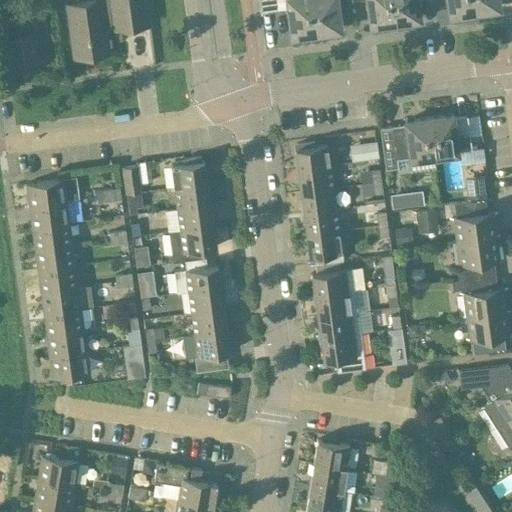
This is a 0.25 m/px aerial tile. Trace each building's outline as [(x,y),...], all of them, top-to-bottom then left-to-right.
[(150,24),(146,0),(94,0),(95,0),(66,4),(73,57),(109,52),(106,27),(114,26),(114,28),(150,24)] [(259,0),(261,11),(286,8),(290,37),(316,34),(311,0),(259,0)] [(311,0),(316,34),(342,30),(338,1),(342,0),(311,0)] [(366,0),(370,26),(396,23),(392,0),(366,0)] [(421,19),(418,0),(392,0),(396,23),(421,19)] [(446,0),(449,16),(475,12),(473,0),(446,0)] [(473,0),(475,12),(501,9),(499,0),(473,0)] [(39,67),(34,35),(6,39),(11,71),(39,67)] [(453,114),(429,117),(434,157),(459,154),(458,150),(472,149),(467,115),(454,117),(453,114)] [(380,127),(385,168),(397,167),(396,159),(409,157),(410,160),(434,157),(429,117),(404,120),(405,124),(380,127)] [(376,140),(355,143),(357,160),(378,157),(376,140)] [(297,147),(295,148),(298,170),(330,165),(327,143),(315,145),(314,141),(297,143),(297,147)] [(171,164),(174,186),(207,182),(204,160),(201,160),(201,156),(183,159),(183,163),(171,164)] [(123,167),(126,193),(141,191),(137,165),(123,167)] [(298,170),(301,191),(333,187),(330,165),(298,170)] [(371,169),(372,182),(381,181),(380,167),(371,169)] [(63,178),(26,183),(29,206),(66,201),(63,178)] [(374,194),(383,193),(381,181),(372,182),(374,194)] [(177,208),(209,203),(207,182),(174,186),(177,208)] [(119,186),(103,188),(103,195),(120,193),(119,186)] [(301,191),(304,213),(336,208),(333,187),(301,191)] [(392,190),(392,205),(423,203),(423,189),(392,190)] [(29,206),(32,227),(69,222),(66,201),(29,206)] [(453,203),(454,213),(462,212),(460,202),(453,203)] [(180,229),(212,225),(209,203),(177,208),(180,229)] [(304,213),(306,234),(338,230),(336,208),(304,213)] [(439,229),(436,208),(415,211),(418,232),(439,229)] [(378,224),(383,224),(387,223),(385,211),(377,212),(378,224)] [(495,235),(492,212),(454,217),(457,240),(495,235)] [(69,222),(32,227),(35,248),(72,243),(69,222)] [(131,223),(133,235),(140,235),(138,222),(131,223)] [(380,237),(388,236),(387,223),(383,224),(378,224),(380,237)] [(184,260),(204,257),(206,257),(203,249),(215,247),(212,225),(180,229),(168,230),(172,261),(184,260)] [(394,228),(396,245),(413,243),(411,227),(394,228)] [(109,231),(110,238),(126,236),(125,229),(109,231)] [(315,263),(342,259),(338,230),(306,234),(309,256),(314,255),(315,263)] [(497,245),(495,235),(457,240),(460,263),(462,263),(462,267),(450,269),(452,279),(474,276),(472,262),(498,258),(503,257),(501,245),(497,245)] [(35,248),(38,275),(41,291),(77,286),(72,243),(35,248)] [(382,256),(385,284),(395,283),(391,255),(382,256)] [(189,291),(221,287),(218,264),(205,266),(204,257),(184,260),(185,268),(173,270),(176,292),(189,291)] [(355,290),(352,267),(312,273),(315,295),(355,290)] [(115,274),(115,281),(132,279),(131,272),(115,274)] [(464,293),(467,316),(505,311),(502,287),(476,291),(474,276),(452,279),(453,290),(464,289),(465,293),(464,293)] [(116,287),(133,284),(132,279),(115,281),(116,287)] [(139,284),(140,297),(148,296),(147,283),(139,284)] [(41,291),(43,312),(80,307),(77,286),(41,291)] [(189,291),(191,312),(224,308),(221,287),(189,291)] [(317,316),(358,311),(355,290),(315,295),(317,316)] [(142,309),(150,308),(148,296),(140,297),(142,309)] [(80,307),(43,312),(46,334),(83,329),(80,307)] [(191,312),(194,334),(226,329),(224,308),(191,312)] [(320,338),(360,332),(358,311),(317,316),(320,338)] [(467,316),(470,339),(508,334),(505,311),(467,316)] [(399,314),(390,315),(392,328),(401,327),(399,314)] [(137,315),(121,317),(121,324),(138,321),(137,315)] [(153,326),(145,327),(146,340),(154,339),(153,326)] [(393,340),(402,339),(401,327),(392,328),(393,340)] [(46,334),(49,355),(86,350),(83,329),(46,334)] [(197,356),(229,351),(226,329),(194,334),(182,335),(186,357),(197,356)] [(336,370),(365,367),(360,332),(320,338),(323,360),(335,358),(336,370)] [(148,352),(156,351),(154,339),(146,340),(148,352)] [(473,343),(475,353),(482,352),(481,342),(473,343)] [(52,377),(89,372),(86,350),(49,355),(52,377)] [(490,400),(482,407),(494,426),(511,414),(511,370),(508,364),(508,363),(458,369),(460,388),(481,385),(490,400)] [(196,392),(203,393),(205,382),(198,381),(196,392)] [(231,386),(206,382),(205,382),(203,393),(229,397),(231,386)] [(511,414),(494,426),(507,446),(511,442),(511,414)] [(433,440),(448,430),(440,416),(424,425),(433,440)] [(317,439),(314,462),(346,468),(349,444),(317,439)] [(78,461),(41,455),(38,477),(75,483),(78,461)] [(396,463),(387,461),(385,474),(394,475),(396,463)] [(202,469),(192,467),(190,478),(186,478),(188,467),(157,462),(154,479),(180,483),(177,499),(214,505),(217,483),(200,480),(202,469)] [(314,462),(310,485),(342,490),(346,468),(314,462)] [(383,485),(392,487),(394,475),(385,474),(383,485)] [(35,498),(71,504),(75,483),(38,477),(35,498)] [(108,481),(106,488),(122,490),(124,484),(108,481)] [(146,487),(130,484),(129,491),(145,494),(146,487)] [(307,508),(332,511),(338,511),(342,490),(310,485),(307,508)] [(105,494),(121,496),(122,490),(106,488),(105,494)] [(128,497),(144,500),(145,494),(129,491),(128,497)] [(35,498),(32,511),(70,511),(71,504),(35,498)] [(177,499),(175,511),(212,511),(214,505),(177,499)] [(457,511),(453,502),(430,511),(457,511)]
